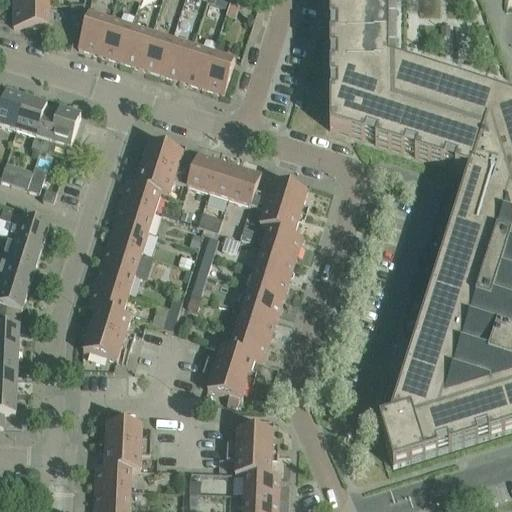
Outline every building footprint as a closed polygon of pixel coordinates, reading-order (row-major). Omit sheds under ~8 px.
[(50,8),(49,0),(13,0),(14,8),(50,8)] [(329,0),(330,87),(337,87),(397,87),(397,67),(396,0),(329,0)] [(236,22),(240,7),(231,4),(226,19),(236,22)] [(49,30),(49,10),(50,8),(14,8),(14,30),(49,30)] [(84,11),(84,8),(72,8),(72,20),(82,20),(83,15),(84,11)] [(511,15),(506,16),(503,43),(511,52),(511,15)] [(99,58),(110,24),(89,17),(78,52),(99,58)] [(119,65),(130,31),(110,24),(99,58),(119,65)] [(141,71),(151,37),(130,31),(119,65),(141,71)] [(161,78),(172,44),(151,37),(141,71),(161,78)] [(183,85),(193,51),(172,44),(161,78),(183,85)] [(202,91),(213,57),(193,51),(183,85),(202,91)] [(235,64),(213,57),(202,91),(224,98),(235,64)] [(337,98),(330,98),(330,132),(365,143),(367,136),(378,140),(375,147),(404,156),(407,149),(417,152),(415,159),(444,169),(447,162),(457,165),(455,172),(471,177),(418,342),(413,342),(408,343),(404,346),(401,350),(399,355),(399,360),(401,364),(404,368),(409,371),(392,421),(379,425),(393,470),(511,433),(511,103),(506,102),(504,109),(494,105),(496,99),(467,89),(465,96),(454,93),(456,86),(427,76),(425,83),(414,80),(417,73),(397,67),(397,87),(337,87),(337,98)] [(0,128),(17,134),(27,103),(6,96),(4,103),(0,101),(0,128)] [(47,109),(27,103),(17,134),(36,140),(32,153),(41,155),(52,118),(45,116),(47,109)] [(71,152),(81,120),(60,113),(58,120),(52,118),(41,155),(48,158),(52,146),(71,152)] [(179,171),(183,157),(149,146),(143,165),(138,164),(137,166),(185,182),(188,174),(179,171)] [(211,198),(220,164),(198,157),(187,190),(211,198)] [(232,204),(241,171),(220,164),(211,198),(232,204)] [(183,189),(185,182),(137,166),(137,169),(142,171),(136,187),(161,195),(161,197),(171,201),(176,186),(183,189)] [(28,194),(34,177),(6,168),(1,185),(28,194)] [(40,197),(46,178),(47,174),(36,170),(34,177),(28,194),(40,197)] [(250,210),(261,177),(241,171),(232,204),(250,210)] [(154,217),(161,197),(161,195),(136,187),(128,185),(121,207),(154,217)] [(308,197),(273,186),(268,200),(260,197),(257,205),(306,220),(307,217),(302,215),(308,197)] [(54,208),(57,196),(46,193),(42,204),(54,208)] [(306,220),(257,205),(255,212),(265,215),(261,228),(269,231),(270,230),(295,238),(300,221),(306,223),(306,220)] [(148,238),(154,217),(121,207),(114,227),(148,238)] [(22,221),(23,217),(4,211),(0,223),(13,227),(8,240),(43,251),(49,230),(22,221)] [(199,231),(219,237),(223,223),(203,217),(199,231)] [(142,258),(148,238),(114,227),(108,248),(142,258)] [(304,241),(295,238),(270,230),(269,231),(263,251),(297,261),(304,241)] [(36,271),(43,251),(8,240),(2,261),(36,271)] [(210,242),(206,254),(215,257),(218,245),(210,242)] [(135,279),(142,258),(108,248),(101,270),(135,279)] [(291,281),(297,261),(263,251),(257,270),(291,281)] [(207,281),(215,257),(206,254),(199,278),(207,281)] [(36,271),(2,261),(0,260),(0,282),(30,292),(36,271)] [(128,300),(135,279),(101,270),(94,290),(128,300)] [(284,303),(291,281),(257,270),(249,293),(284,303)] [(178,285),(186,288),(190,277),(182,274),(178,285)] [(201,300),(207,281),(199,278),(192,297),(201,300)] [(23,314),(30,292),(0,282),(0,318),(6,319),(20,321),(21,314),(23,314)] [(122,319),(128,300),(94,290),(88,311),(96,314),(122,322),(122,319)] [(277,325),(284,303),(249,293),(243,314),(277,325)] [(174,302),(170,314),(179,317),(183,305),(174,302)] [(131,322),(123,319),(122,319),(122,322),(96,314),(91,331),(86,329),(85,331),(134,346),(136,339),(127,336),(131,322)] [(173,336),(179,317),(170,314),(164,333),(173,336)] [(271,344),(277,325),(243,314),(237,333),(271,344)] [(19,330),(20,321),(6,319),(0,318),(0,351),(19,352),(20,330),(19,330)] [(131,355),(134,346),(85,331),(84,334),(90,336),(83,355),(118,365),(122,352),(131,355)] [(263,367),(271,344),(237,333),(230,354),(229,356),(255,364),(263,367)] [(0,372),(18,374),(19,352),(0,351),(0,372)] [(249,381),(255,364),(229,356),(230,354),(221,351),(217,365),(208,362),(206,369),(254,384),(255,382),(249,381)] [(253,388),(254,384),(206,369),(203,378),(212,380),(208,394),(230,401),(227,409),(238,412),(240,404),(242,405),(248,386),(253,388)] [(0,395),(17,396),(18,374),(0,372),(0,395)] [(16,418),(17,396),(0,395),(0,431),(4,431),(4,417),(16,418)] [(142,444),(143,429),(107,428),(106,448),(101,447),(100,451),(151,453),(151,444),(142,444)] [(273,435),(237,433),(237,448),(228,447),(227,456),(278,458),(278,455),(272,455),(273,435)] [(141,460),(151,461),(151,453),(100,451),(100,453),(106,453),(105,471),(132,472),(132,474),(141,475),(141,460)] [(278,461),(278,458),(227,456),(227,464),(236,464),(235,479),(245,479),(245,477),(271,478),(272,460),(278,461)] [(131,495),(132,474),(132,472),(105,471),(96,470),(95,493),(131,495)] [(280,478),(271,478),(245,477),(245,479),(244,501),(279,502),(280,478)] [(130,511),(131,495),(95,493),(94,511),(130,511)] [(278,511),(279,502),(244,501),(243,511),(278,511)]
